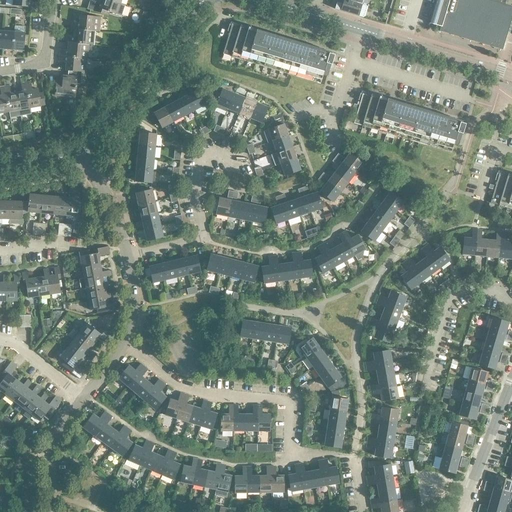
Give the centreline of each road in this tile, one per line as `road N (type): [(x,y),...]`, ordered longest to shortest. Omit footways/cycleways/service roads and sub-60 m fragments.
road 1 (residential): [(293,448),(284,464),(186,455),(80,395)]
road 2 (residential): [(293,448),(283,437),(284,404),(217,399),(175,385),(123,343)]
road 3 (tertiary): [(75,153),(203,0)]
road 4 (residential): [(358,457),(354,340),(367,294),(386,267)]
road 5 (tertiary): [(511,75),(362,30)]
road 6 (residential): [(426,375),(448,299),(466,287),(499,289),(511,306)]
road 7 (residential): [(511,380),(460,511)]
road 8 (residential): [(204,237),(201,158),(213,151),(247,164)]
road 9 (unclassified): [(352,63),(473,100)]
